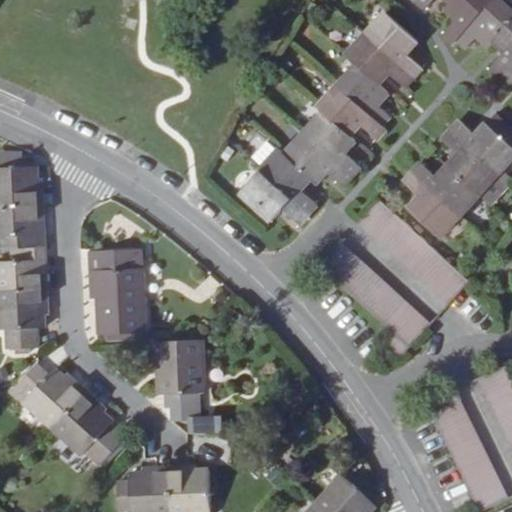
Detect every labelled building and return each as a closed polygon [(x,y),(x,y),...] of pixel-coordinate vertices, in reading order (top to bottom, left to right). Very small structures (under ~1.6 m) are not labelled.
[(446,0),(453,5),(457,0),(417,0),(417,1),(426,9),(434,0),(446,0)] [(457,0),(453,5),(449,10),(460,20),(445,36),(455,45),(459,41),(496,0),(457,0)] [(490,48),(511,23),(511,8),(502,0),(496,0),(459,41),(469,50),(480,38),(490,48)] [(387,13),(367,34),(415,79),(424,69),(408,54),(419,42),(387,13)] [(511,66),(511,23),(495,43),(507,53),(493,69),(502,78),(511,66)] [(349,55),(359,64),(381,84),(391,74),(406,89),(415,79),(367,34),(349,55)] [(392,116),(380,105),(390,94),(381,84),(359,64),(340,85),(384,125),(392,116)] [(511,66),(502,78),(511,87),(511,66)] [(388,128),(384,125),(340,85),(320,106),(325,111),(352,137),(363,125),(378,139),(388,128)] [(358,142),(352,137),(325,111),(305,132),(353,178),(362,168),(346,154),(358,142)] [(511,161),(511,129),(496,115),(477,135),(462,121),(454,130),(502,173),(511,161)] [(511,183),(502,173),(454,130),(444,141),(459,155),(449,165),(482,195),(492,204),(511,183)] [(329,173),(345,187),(353,178),(305,132),(286,154),(313,180),(318,185),(329,173)] [(313,180),(286,154),(280,148),(261,171),(263,172),(309,215),(318,205),(303,191),(313,180)] [(462,218),(482,195),(449,165),(438,178),(423,164),(414,174),(462,218)] [(0,209),(39,208),(44,208),(43,193),(38,193),(37,167),(0,168),(0,209)] [(270,222),(271,222),(283,209),(301,224),(309,215),(263,172),(242,196),(270,222)] [(410,208),(442,239),(462,218),(414,174),(405,183),(420,197),(410,208)] [(392,211),(382,201),(359,226),(370,234),(392,211)] [(40,235),(39,208),(0,209),(0,250),(13,250),(47,248),(46,235),(40,235)] [(378,242),(401,218),(392,211),(370,234),(378,242)] [(401,218),(378,242),(388,251),(410,227),(401,218)] [(410,227),(388,251),(397,259),(419,235),(410,227)] [(406,267),(428,243),(419,235),(397,259),(406,267)] [(354,252),(344,242),(321,267),(331,277),(354,252)] [(415,275),(437,252),(428,243),(406,267),(415,275)] [(43,289),(42,260),(47,259),(47,248),(13,250),(14,261),(0,261),(0,289),(0,291),(43,289)] [(340,284),(363,260),(354,252),(331,277),(340,284)] [(423,282),(445,259),(437,252),(415,275),(423,282)] [(147,333),(143,255),(92,257),(93,271),(99,271),(102,335),(147,333)] [(432,291),(454,267),(445,259),(423,282),(432,291)] [(349,293),(372,268),(363,260),(340,284),(349,293)] [(454,267),(432,291),(441,299),(463,275),(454,267)] [(372,268),(349,293),(359,302),(381,277),(372,268)] [(441,299),(449,306),(471,282),(463,275),(441,299)] [(368,309),(390,285),(381,277),(359,302),(368,309)] [(377,318),(399,293),(390,285),(368,309),(377,318)] [(49,288),(43,289),(0,291),(2,331),(8,330),(9,350),(38,349),(38,329),(45,328),(44,303),(50,303),(49,288)] [(399,293),(377,318),(385,325),(407,300),(399,293)] [(407,300),(385,325),(394,333),(416,309),(407,300)] [(394,333),(396,335),(403,341),(425,316),(416,309),(394,333)] [(411,349),(433,325),(433,324),(425,316),(403,341),(411,349)] [(403,341),(396,335),(385,347),(400,361),(411,349),(403,341)] [(176,422),(201,420),(200,394),(207,394),(205,340),(159,343),(161,396),(169,395),(169,409),(176,408),(176,422)] [(87,394),(77,385),(73,389),(54,372),(51,374),(39,364),(16,390),(57,427),(87,394)] [(480,380),(486,391),(511,377),(511,371),(509,366),(480,380)] [(511,377),(486,391),(491,402),(511,391),(511,377)] [(496,411),(511,403),(511,391),(491,402),(496,411)] [(125,440),(109,426),(112,424),(94,407),(97,403),(87,394),(57,427),(85,453),(89,450),(104,464),(125,440)] [(462,402),(459,394),(440,403),(444,411),(462,402)] [(462,402),(444,411),(434,416),(439,427),(468,413),(462,402)] [(502,422),(511,417),(511,403),(496,411),(502,422)] [(444,437),(473,423),(468,413),(439,427),(444,437)] [(507,433),(511,430),(511,417),(502,422),(507,433)] [(444,437),(450,448),(478,434),(473,423),(444,437)] [(478,434),(450,448),(455,458),(484,444),(478,434)] [(460,469),(489,455),(484,444),(455,458),(460,469)] [(466,480),(494,466),(489,455),(460,469),(466,480)] [(173,511),(171,466),(155,466),(155,473),(131,474),(132,481),(119,481),(120,511),(173,511)] [(173,511),(213,511),(211,471),(186,472),(186,466),(171,466),(173,511)] [(471,491),(500,476),(494,466),(466,480),(471,491)] [(369,511),(376,505),(343,476),(317,505),(325,511),(369,511)] [(477,502),(505,487),(500,476),(471,491),(477,502)] [(477,502),(481,511),(483,511),(511,499),(505,487),(477,502)]
